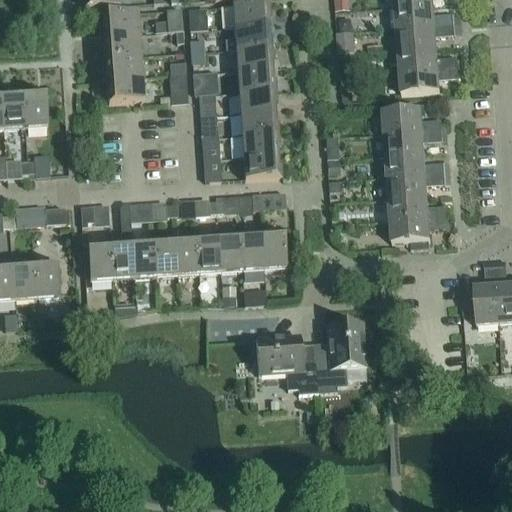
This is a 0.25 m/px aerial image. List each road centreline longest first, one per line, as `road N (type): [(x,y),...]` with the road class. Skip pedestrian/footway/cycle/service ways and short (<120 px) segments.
road 1 (residential): [(282,192),(0,200)]
road 2 (residential): [(308,311),(325,274),(447,267),(511,233)]
road 3 (residential): [(511,202),(500,12)]
